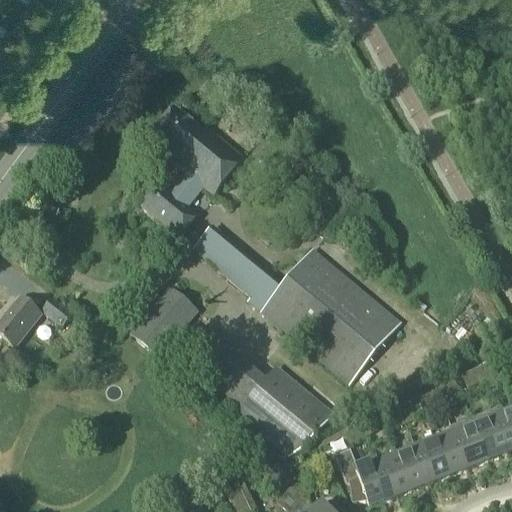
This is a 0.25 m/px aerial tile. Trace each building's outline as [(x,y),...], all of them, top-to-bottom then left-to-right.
[(178,241),(197,219),(181,206),(197,187),(212,199),(243,163),(204,131),(200,135),(174,113),(150,141),(177,163),(174,168),(186,178),(170,197),(158,187),(139,209),(178,241)] [(248,301),(246,305),(347,390),(400,325),(312,252),(282,287),(212,230),(191,254),(248,301)] [(129,338),(159,363),(198,317),(169,292),(129,338)] [(61,331),(71,318),(49,302),(39,315),(61,331)] [(41,329),(12,308),(0,324),(0,352),(1,353),(0,354),(0,361),(11,370),(41,329)] [(199,328),(177,354),(242,409),(235,418),(292,467),(334,417),(275,369),(264,382),(199,328)] [(489,367),(473,374),(478,386),(479,386),(480,389),(495,382),(489,367)] [(473,374),(460,379),(467,391),(478,386),(473,374)] [(456,389),(453,384),(436,393),(438,398),(456,389)] [(435,396),(421,401),(428,411),(440,407),(435,396)] [(410,410),(399,414),(404,427),(416,423),(410,410)] [(500,412),(490,416),(507,458),(511,455),(511,415),(504,419),(500,412)] [(399,414),(387,419),(393,432),(404,427),(399,414)] [(490,416),(470,423),(486,466),(507,458),(490,416)] [(373,422),(360,429),(365,440),(377,433),(373,422)] [(470,423),(449,431),(466,474),(486,466),(470,423)] [(365,440),(360,429),(344,437),(352,447),(365,440)] [(432,447),(446,482),(466,474),(449,431),(449,432),(452,439),(432,447)] [(414,455),(427,489),(446,482),(432,447),(414,455)] [(395,462),(409,496),(427,489),(414,455),(395,462)] [(352,507),(365,505),(367,511),(369,511),(390,504),(377,469),(374,461),(354,469),(348,456),(334,461),(345,490),(349,489),(352,507)] [(395,462),(377,469),(390,504),(409,496),(395,462)] [(276,469),(262,477),(272,495),(285,487),(276,469)] [(244,502),(250,499),(245,491),(244,488),(238,490),(244,502)] [(238,489),(223,497),(232,511),(249,511),(244,502),(238,490),(238,489)] [(289,492),(288,493),(298,511),(335,511),(332,509),(326,511),(323,511),(321,509),(317,511),(312,511),(310,508),(307,490),(289,492)] [(298,511),(288,493),(276,507),(281,511),(298,511)]
